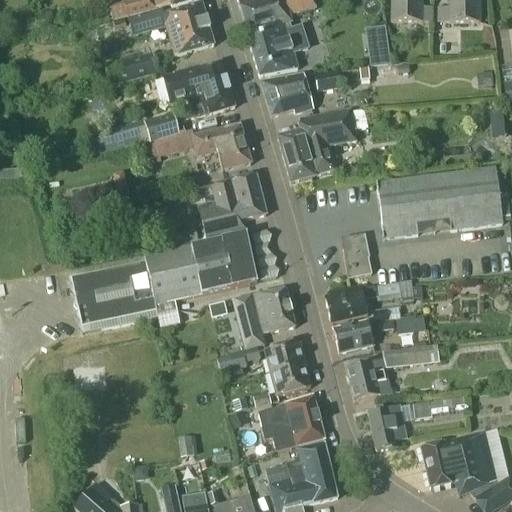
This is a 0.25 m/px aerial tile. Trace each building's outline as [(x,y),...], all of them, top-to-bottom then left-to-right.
[(171,10),(200,1),(199,0),(140,0),(108,9),(111,22),(129,17),(129,18),(170,6),(171,10)] [(240,0),(238,1),(244,22),(243,22),(246,34),(245,34),(246,37),(290,24),(288,16),(314,9),(312,0),(240,0)] [(421,0),(391,0),(391,24),(421,24),(432,24),(432,10),(421,10),(421,0)] [(478,0),(448,0),(449,10),(438,9),(437,24),(449,24),(449,25),(479,25),(478,0)] [(214,48),(201,5),(163,17),(161,11),(128,20),(133,39),(166,29),(175,60),(214,48)] [(293,23),(290,24),(246,37),(259,80),(296,70),(292,55),(298,54),(300,49),(293,23)] [(456,44),(436,44),(436,57),(456,57),(456,44)] [(152,55),(104,68),(109,88),(157,76),(152,55)] [(169,107),(188,102),(193,121),(234,110),(221,64),(162,80),(169,107)] [(397,67),(398,76),(411,75),(410,66),(397,67)] [(392,67),(371,69),(372,80),(393,78),(392,67)] [(367,69),(358,70),(359,83),(369,83),(367,69)] [(338,74),(313,78),(316,95),(341,90),(338,74)] [(476,76),(477,90),(492,89),(491,75),(476,76)] [(290,80),(260,85),(271,120),(294,113),(295,117),(312,112),(302,78),(290,80)] [(511,83),(502,85),(504,105),(511,103),(511,83)] [(300,134),(277,140),(290,186),(314,180),(314,179),(334,174),(327,149),(356,144),(354,132),(366,130),(364,112),(351,114),(351,113),(298,123),(300,134)] [(179,116),(144,125),(149,145),(155,143),(184,136),(179,116)] [(184,136),(155,143),(160,161),(195,151),(197,160),(218,154),(223,173),(251,167),(239,128),(193,139),(191,134),(184,136)] [(501,228),(494,170),(375,184),(382,242),(501,228)] [(266,218),(255,178),(234,182),(211,188),(214,204),(197,208),(205,242),(245,232),(242,224),(266,218)] [(192,224),(175,228),(179,246),(196,243),(192,224)] [(176,302),(257,286),(256,284),(276,280),(278,274),(274,269),(276,262),(271,256),(267,252),(269,246),(271,239),(266,234),(246,238),(246,237),(66,274),(79,335),(157,319),(155,307),(173,303),(176,302)] [(347,280),(369,276),(366,260),(368,260),(364,238),(340,241),(347,280)] [(369,288),(329,295),(330,299),(325,301),(331,327),(367,319),(363,303),(378,300),(401,296),(402,304),(412,302),(421,301),(419,288),(369,294),(369,288)] [(294,330),(285,292),(233,302),(245,352),(264,347),(262,336),(266,335),(266,336),(294,330)] [(180,326),(176,302),(173,303),(155,307),(157,319),(159,328),(180,326)] [(218,319),(234,315),(230,302),(215,306),(218,319)] [(398,310),(371,313),(372,325),(377,324),(392,323),(399,322),(398,310)] [(397,338),(414,336),(413,322),(395,324),(397,338)] [(392,323),(377,324),(377,325),(378,334),(393,332),(392,323)] [(366,324),(332,332),(338,357),(372,349),(366,324)] [(265,353),(270,375),(304,367),(298,344),(265,353)] [(446,365),(445,347),(392,350),(393,369),(446,365)] [(256,350),(241,354),(227,357),(231,373),(245,370),(244,365),(259,361),(256,350)] [(383,363),(345,372),(353,405),(391,396),(383,363)] [(304,367),(270,375),(277,399),(310,391),(304,367)] [(252,400),(254,410),(270,406),(267,396),(252,400)] [(400,408),(367,415),(376,455),(397,450),(395,443),(405,441),(402,425),(432,419),(431,413),(467,406),(466,398),(409,408),(400,410),(400,408)] [(323,442),(312,399),(256,415),(261,431),(260,431),(263,443),(271,441),(275,455),(323,442)] [(228,421),(234,432),(248,424),(241,413),(228,421)] [(484,434),(420,450),(430,492),(455,486),(458,500),(469,495),(480,511),(495,511),(511,501),(511,487),(508,481),(497,486),(484,434)] [(190,438),(176,440),(179,460),(193,458),(190,438)] [(287,482),(268,486),(275,511),(302,511),(302,510),(337,501),(324,445),(296,453),(297,459),(296,464),(288,466),(291,477),(286,479),(287,482)] [(132,470),(134,483),(147,482),(146,468),(132,470)] [(95,486),(73,511),(74,511),(136,511),(136,506),(119,508),(111,501),(95,486)] [(165,505),(177,503),(175,488),(163,490),(165,505)] [(206,496),(210,508),(219,505),(215,493),(206,496)] [(207,511),(207,507),(205,495),(182,499),(184,511),(207,511)] [(179,511),(177,503),(165,505),(165,511),(179,511)] [(220,511),(253,511),(251,503),(220,511)]
